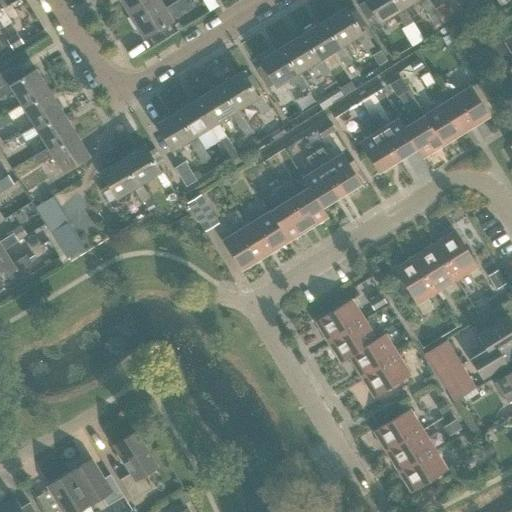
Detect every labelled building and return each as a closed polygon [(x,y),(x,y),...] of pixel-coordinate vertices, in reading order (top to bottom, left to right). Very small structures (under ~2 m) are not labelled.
[(119,0),(130,17),(156,0),(119,0)] [(156,0),(130,17),(143,39),(173,21),(172,20),(194,6),(189,0),(178,0),(165,9),(159,0),(156,0)] [(365,0),(366,1),(359,5),(367,18),(374,14),(380,23),(397,13),(405,27),(413,22),(405,8),(402,9),(396,0),(365,0)] [(429,0),(396,0),(402,9),(405,8),(417,0),(418,0),(427,13),(435,8),(429,0)] [(346,7),(324,21),(341,47),(344,45),(357,37),(366,51),(374,46),(365,31),(362,33),(360,29),(367,25),(357,10),(350,14),(346,7)] [(0,10),(0,21),(4,27),(11,23),(3,8),(0,10)] [(427,13),(436,27),(443,23),(435,8),(427,13)] [(344,45),(341,47),(324,21),(303,34),(319,60),(322,58),(336,50),(344,64),(352,59),(344,45)] [(7,40),(13,50),(23,44),(17,34),(7,40)] [(319,60),(303,34),(281,47),(298,74),(301,72),(314,63),(323,77),(331,72),(322,58),(319,60)] [(301,72),(298,74),(281,47),(259,61),(262,66),(256,70),(263,81),(269,76),(276,87),(288,80),(293,87),(297,84),(302,91),(309,86),(301,72)] [(358,67),(363,75),(372,69),(367,61),(358,67)] [(460,71),(465,80),(472,75),(467,67),(460,71)] [(21,106),(22,108),(50,91),(36,69),(18,81),(10,68),(0,73),(0,98),(12,91),(21,106)] [(242,71),(220,85),(237,111),(240,110),(253,101),(262,115),(270,110),(261,95),(258,97),(242,71)] [(401,79),(390,85),(397,96),(408,90),(401,79)] [(237,111),(220,85),(199,98),(215,125),(218,123),(232,115),(246,137),(253,132),(240,110),(237,111)] [(471,129),(490,117),(471,87),(452,99),(471,129)] [(326,95),(331,104),(343,96),(338,88),(326,95)] [(21,106),(7,114),(12,122),(26,114),(34,127),(36,130),(63,113),(50,91),(22,108),(21,106)] [(218,123),(215,125),(199,98),(177,112),(194,138),(197,136),(210,128),(219,142),(227,137),(218,123)] [(364,104),(370,113),(378,108),(372,99),(364,104)] [(452,140),(471,129),(452,99),(433,110),(452,140)] [(433,152),(452,140),(433,110),(424,116),(416,102),(407,108),(415,122),(433,152)] [(351,110),(359,122),(370,115),(362,103),(351,110)] [(197,136),(194,138),(177,112),(155,125),(172,151),(189,141),(203,163),(211,159),(197,136)] [(359,144),(378,173),(409,154),(390,124),(388,126),(379,112),(363,123),(371,136),(359,144)] [(48,149),(50,152),(76,135),(63,113),(36,130),(34,127),(21,135),(26,143),(39,135),(48,149)] [(409,154),(417,149),(423,158),(433,152),(415,122),(405,128),(399,119),(390,124),(409,154)] [(317,129),(323,138),(336,130),(330,121),(317,129)] [(48,149),(34,157),(39,165),(53,157),(63,174),(90,158),(76,135),(50,152),(48,149)] [(145,145),(122,159),(139,186),(142,184),(156,176),(164,190),(172,185),(163,170),(161,172),(145,145)] [(306,158),(314,171),(311,173),(330,203),(361,184),(342,154),(331,161),(322,148),(306,158)] [(267,160),(272,167),(281,162),(277,154),(267,160)] [(151,198),(142,184),(139,186),(122,159),(100,173),(117,200),(134,189),(143,203),(151,198)] [(185,161),(174,168),(186,187),(197,181),(185,161)] [(311,173),(303,179),(308,188),(298,194),(317,224),(328,217),(322,208),(330,203),(311,173)] [(0,181),(0,193),(14,184),(9,176),(0,181)] [(298,194),(289,181),(273,191),(281,205),(280,206),(298,236),(317,224),(298,194)] [(27,191),(36,206),(49,198),(40,183),(27,191)] [(63,196),(50,204),(57,216),(71,208),(63,196)] [(298,236),(280,206),(261,217),(279,247),(298,236)] [(197,216),(204,227),(211,222),(205,212),(197,216)] [(279,247),(261,217),(242,229),(261,259),(279,247)] [(261,259),(242,229),(223,241),(241,271),(261,259)] [(455,231),(435,244),(457,280),(469,272),(473,278),(480,273),(477,267),(455,231)] [(0,248),(3,247),(6,251),(19,242),(14,235),(0,243),(0,242),(0,248)] [(435,244),(415,256),(437,292),(457,280),(435,244)] [(3,247),(0,248),(0,279),(17,269),(19,272),(33,263),(28,256),(14,265),(6,251),(3,247)] [(415,256),(395,269),(417,305),(437,292),(415,256)] [(488,276),(497,290),(507,283),(498,270),(488,276)] [(369,301),(374,311),(387,304),(381,294),(369,301)] [(364,320),(352,300),(316,322),(329,342),(364,320)] [(511,322),(508,317),(478,336),(486,349),(470,359),(483,379),(507,365),(500,353),(511,345),(511,322)] [(350,358),(349,357),(377,340),(376,340),(364,320),(329,342),(341,363),(350,358)] [(349,357),(350,358),(362,377),(397,355),(385,334),(376,340),(377,340),(349,357)] [(446,341),(426,353),(455,401),(475,388),(446,341)] [(374,397),(410,375),(397,355),(362,377),(374,397)] [(511,372),(495,383),(508,403),(511,400),(511,372)] [(410,410),(374,432),(387,452),(422,430),(410,410)] [(443,428),(449,437),(461,429),(456,420),(443,428)] [(387,452),(399,472),(435,450),(422,430),(387,452)] [(136,432),(118,443),(113,446),(130,473),(120,480),(132,500),(151,489),(143,476),(157,467),(136,432)] [(399,472),(412,492),(447,470),(435,450),(399,472)] [(102,498),(107,506),(124,496),(110,475),(102,480),(90,460),(70,473),(89,505),(102,498)] [(91,511),(93,511),(70,473),(49,485),(64,509),(59,511),(91,511)] [(35,511),(30,502),(19,509),(13,500),(0,507),(0,511),(35,511)]
